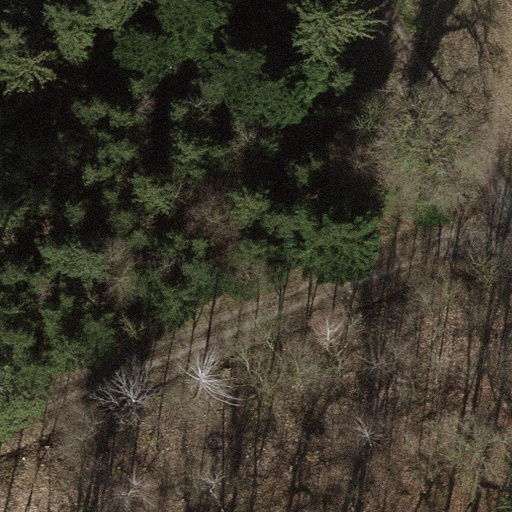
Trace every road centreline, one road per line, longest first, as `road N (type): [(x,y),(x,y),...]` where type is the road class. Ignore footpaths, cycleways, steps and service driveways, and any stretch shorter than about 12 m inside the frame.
road 1 (track): [(0,431),(511,227)]
road 2 (track): [(511,216),(369,0)]
